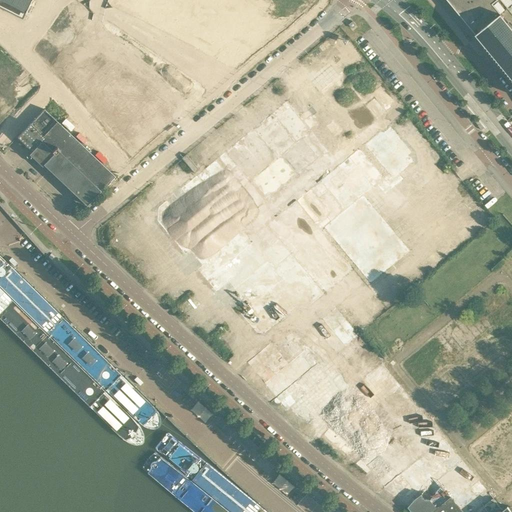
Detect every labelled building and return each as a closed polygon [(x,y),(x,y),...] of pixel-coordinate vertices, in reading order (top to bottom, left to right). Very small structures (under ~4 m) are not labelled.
[(0,0),(0,6),(23,18),(32,0),(0,0)] [(114,0),(112,4),(119,7),(131,14),(132,10),(137,0),(114,0)] [(137,0),(132,10),(137,12),(142,2),(153,7),(162,12),(172,17),(182,22),(191,27),(201,31),(211,36),(220,41),(229,23),(249,33),(251,30),(256,20),(264,24),(275,3),(268,0),(137,0)] [(268,0),(275,3),(264,24),(281,32),(319,0),(268,0)] [(511,0),(448,0),(511,77),(511,12),(509,9),(511,6),(511,0)] [(137,12),(135,16),(146,21),(153,7),(142,2),(137,12)] [(153,7),(146,21),(155,26),(162,12),(153,7)] [(162,12),(155,26),(165,31),(172,17),(162,12)] [(172,17),(165,31),(175,36),(182,22),(172,17)] [(256,20),(251,30),(271,40),(281,32),(264,24),(256,20)] [(182,22),(175,36),(184,40),(191,27),(182,22)] [(220,41),(213,55),(239,68),(262,48),(246,40),(249,34),(249,33),(229,23),(220,41)] [(191,27),(184,40),(194,45),(201,31),(191,27)] [(249,34),(246,40),(262,48),(271,40),(251,30),(249,33),(249,34)] [(201,31),(194,45),(204,50),(211,36),(201,31)] [(211,36),(204,50),(213,55),(220,41),(211,36)] [(402,172),(418,162),(415,157),(415,154),(396,126),(396,122),(357,66),(322,90),(328,100),(306,115),(298,103),(161,198),(160,215),(215,294),(227,285),(245,310),(245,313),(260,335),(302,307),(315,308),(338,292),(338,282),(358,269),(360,269),(369,283),(412,253),(369,192),(373,189),(383,190),(386,194),(407,180),(402,172)] [(331,76),(336,81),(345,71),(340,67),(331,76)] [(100,192),(115,176),(44,109),(42,111),(41,111),(17,137),(31,151),(29,154),(41,166),(43,164),(86,205),(99,191),(100,192)] [(196,166),(186,154),(182,158),(195,173),(199,170),(196,166)] [(354,303),(344,309),(350,320),(360,313),(354,303)] [(338,306),(314,325),(338,355),(362,336),(338,306)] [(449,365),(422,386),(438,407),(511,350),(511,347),(495,326),(459,353),(457,351),(453,354),(459,362),(451,368),(449,365)] [(264,441),(248,426),(242,432),(258,446),(264,441)]
